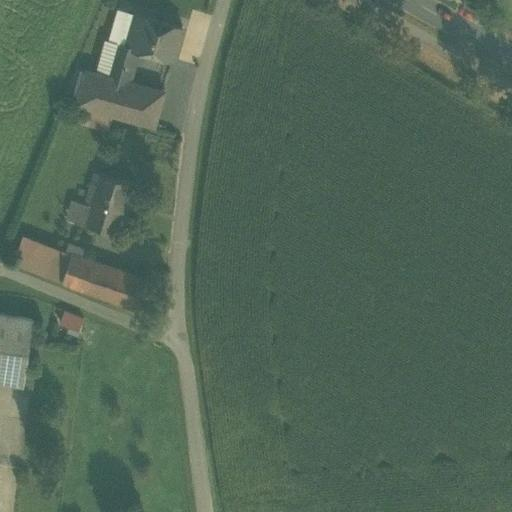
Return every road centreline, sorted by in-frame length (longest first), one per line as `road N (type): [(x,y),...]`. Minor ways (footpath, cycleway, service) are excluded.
road 1 (unclassified): [(180,348),(172,270),(188,136),(222,0)]
road 2 (unclassified): [(180,348),(0,271)]
road 3 (unclassified): [(201,511),(180,348)]
